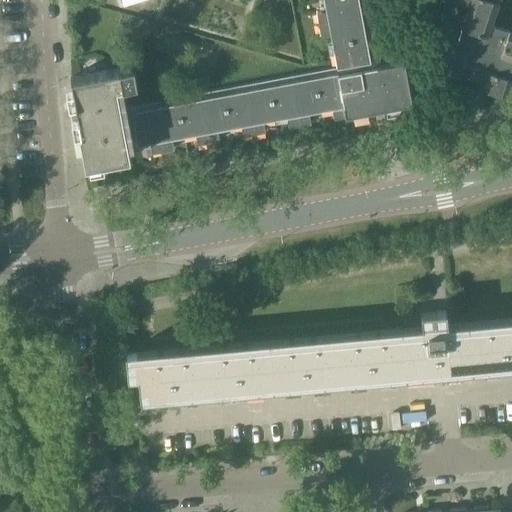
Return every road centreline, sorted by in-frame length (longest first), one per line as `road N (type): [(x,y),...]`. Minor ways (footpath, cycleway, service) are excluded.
road 1 (tertiary): [(60,252),(105,253),(511,175)]
road 2 (residential): [(87,491),(357,467)]
road 3 (residential): [(60,252),(38,0)]
road 4 (residential): [(87,491),(60,252)]
road 5 (residential): [(357,467),(511,453)]
